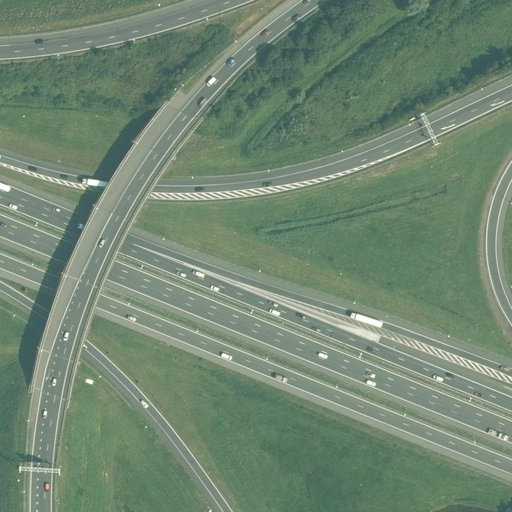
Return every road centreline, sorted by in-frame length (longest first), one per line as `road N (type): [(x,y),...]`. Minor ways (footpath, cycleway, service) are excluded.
road 1 (motorway): [(313,0),(201,97),(128,197),(69,333),(50,422),(44,511)]
road 2 (motorway): [(0,224),(511,431)]
road 3 (motorway): [(0,260),(511,467)]
road 4 (motorway): [(511,93),(339,168),(267,183),(149,189),(0,159)]
road 5 (motorway): [(511,402),(129,249)]
road 6 (motorway): [(511,373),(202,265),(129,249)]
road 7 (motorway): [(0,286),(120,377),(226,511)]
road 8 (motorway): [(233,0),(130,34),(0,52)]
road 9 (motorway): [(511,318),(492,264),(491,234),(511,170)]
road 10 (motorway): [(129,249),(0,193)]
